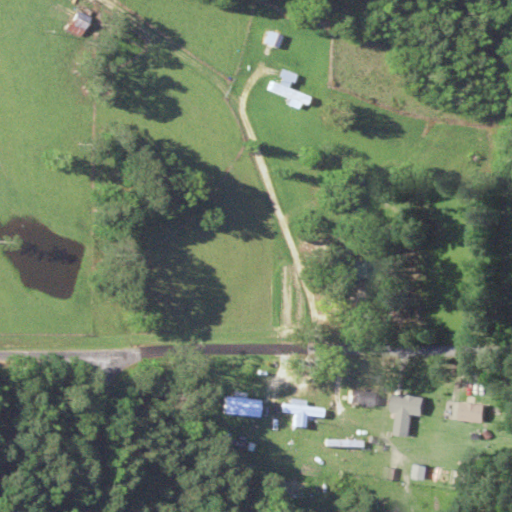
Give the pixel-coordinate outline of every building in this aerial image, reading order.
[(74,33),(88,15),(76,6),(63,24),(74,33)] [(262,42),(274,46),(278,36),(266,31),(262,42)] [(302,105),(306,96),(285,88),(291,74),(279,69),(273,83),(269,81),(266,89),(302,105)] [(346,260),(345,248),(326,249),(327,280),(371,279),(370,259),(346,260)] [(381,390),(343,390),(343,405),(381,405),(381,390)] [(401,412),(398,435),(412,437),(415,415),(426,416),(428,397),(396,393),(393,411),(401,412)] [(218,415),(254,416),(254,399),(219,398),(218,415)] [(489,404),(464,404),(464,422),(489,422),(489,404)] [(272,495),(300,499),(303,482),(275,477),(272,495)]
